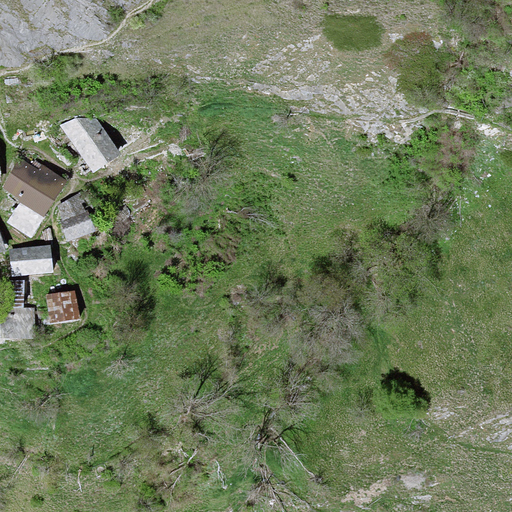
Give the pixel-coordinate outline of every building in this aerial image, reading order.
[(88,111),(58,128),(85,175),(114,159),(88,111)] [(42,161),(35,168),(25,161),(11,184),(31,198),(48,207),(68,178),(42,161)] [(73,203),(77,224),(98,218),(93,203),(100,199),(98,193),(73,203)] [(48,207),(31,198),(23,212),(46,225),(54,211),(48,207)] [(3,214),(0,213),(0,246),(15,245),(3,214)] [(103,217),(78,226),(84,246),(110,237),(103,217)] [(63,246),(25,247),(27,274),(65,272),(63,246)] [(14,304),(36,304),(36,280),(13,280),(14,304)] [(90,284),(65,287),(69,317),(94,314),(90,284)] [(0,334),(46,336),(47,305),(36,304),(14,304),(0,303),(0,334)]
